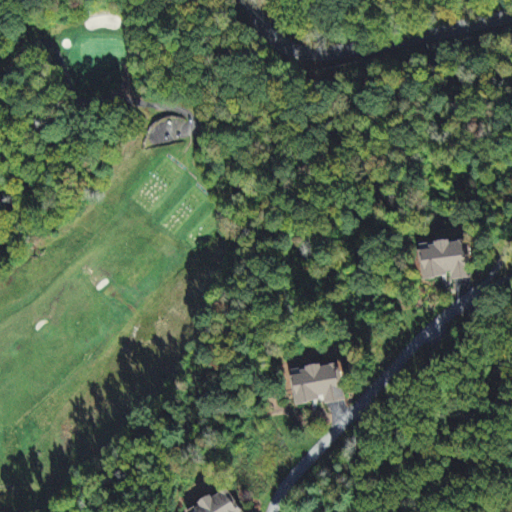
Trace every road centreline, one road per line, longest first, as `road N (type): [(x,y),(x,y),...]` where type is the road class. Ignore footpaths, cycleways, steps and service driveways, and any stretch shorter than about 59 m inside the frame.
road 1 (residential): [(273,511),(300,471),(439,320),(511,264)]
road 2 (residential): [(511,12),(300,54),(271,45),(242,0)]
